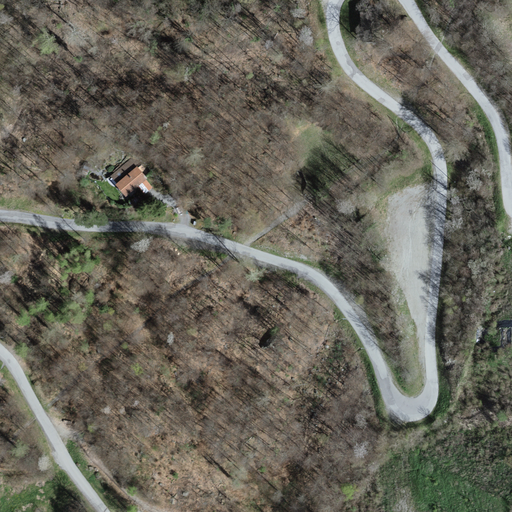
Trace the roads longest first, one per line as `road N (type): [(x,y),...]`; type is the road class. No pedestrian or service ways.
road 1 (unclassified): [(0,215),(190,233),(312,274),(364,335),(395,403),(420,406),(431,381),(440,155),(418,122),(350,68),(337,40),(334,0)]
road 2 (unclassified): [(405,0),(494,115),(511,191)]
road 3 (unclassified): [(103,511),(0,350)]
road 4 (track): [(54,437),(71,434),(128,494),(161,511)]
